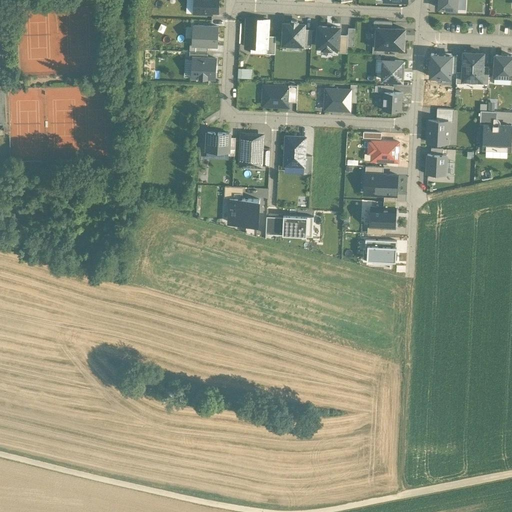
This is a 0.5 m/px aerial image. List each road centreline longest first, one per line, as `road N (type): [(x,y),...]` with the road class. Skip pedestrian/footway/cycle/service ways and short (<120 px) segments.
road 1 (track): [(251,511),(0,454)]
road 2 (track): [(402,495),(406,288)]
road 3 (track): [(511,474),(326,511)]
road 4 (residential): [(422,14),(240,3)]
road 5 (residential): [(240,3),(232,3),(226,116),(274,119)]
road 6 (residential): [(406,288),(416,128)]
road 7 (residential): [(274,119),(416,128)]
